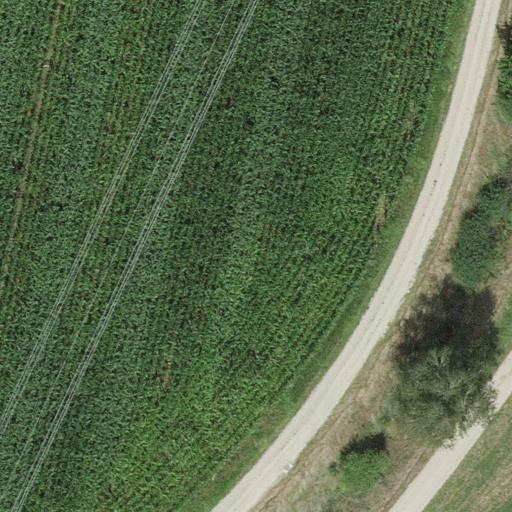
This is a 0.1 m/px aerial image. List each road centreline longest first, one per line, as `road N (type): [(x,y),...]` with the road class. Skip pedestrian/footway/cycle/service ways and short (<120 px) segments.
road 1 (track): [(478,0),(429,189),(312,399),(207,511)]
road 2 (track): [(396,511),(511,359)]
